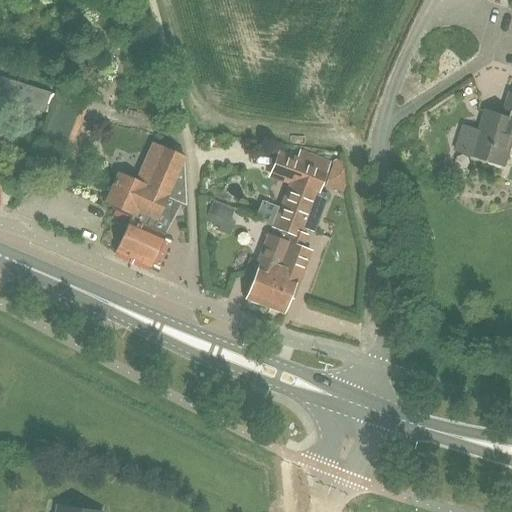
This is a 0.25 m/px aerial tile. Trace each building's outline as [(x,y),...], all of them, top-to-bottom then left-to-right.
[(0,76),(0,98),(43,112),(50,93),(0,76)] [(90,98),(63,88),(43,142),(69,151),(86,109),(84,107),(86,99),(89,100),(90,98)] [(479,130),(471,155),(505,165),(511,142),(511,95),(508,94),(501,116),(485,111),(479,130)] [(158,221),(167,197),(184,203),(182,158),(151,144),(134,182),(118,175),(106,202),(133,213),(116,251),(150,265),(163,235),(145,228),(149,218),(158,221)] [(277,152),(267,177),(289,185),(280,209),(273,226),(290,232),(304,238),(305,235),(300,233),(301,229),(307,215),(318,219),(327,196),(317,192),(325,170),(298,160),(277,152)] [(334,159),(324,187),(341,193),(344,186),(341,161),(334,159)] [(207,210),(202,220),(225,230),(229,220),(207,210)] [(255,273),(245,300),(282,314),(288,297),(293,286),(295,287),(303,269),(319,275),(329,247),(304,238),(290,232),(287,242),(270,235),(267,234),(255,264),(253,270),(255,271),(256,272),(255,273)]
